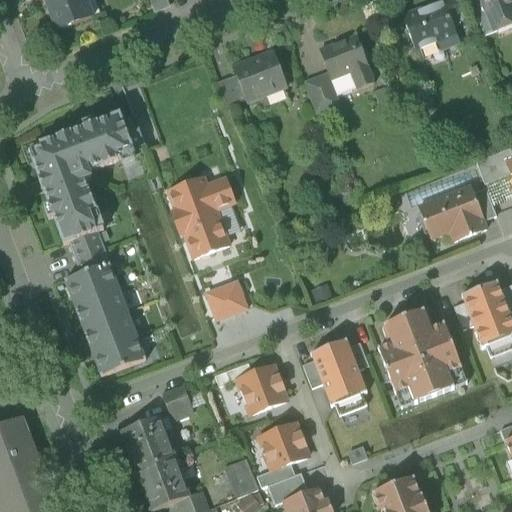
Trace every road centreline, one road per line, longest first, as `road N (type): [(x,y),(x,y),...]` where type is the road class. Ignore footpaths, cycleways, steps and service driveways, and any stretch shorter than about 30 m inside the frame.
road 1 (residential): [(263,0),(23,91)]
road 2 (residential): [(511,252),(282,339)]
road 3 (residential): [(282,339),(68,418)]
road 4 (residential): [(0,229),(68,418)]
road 5 (residential): [(282,339),(338,486)]
